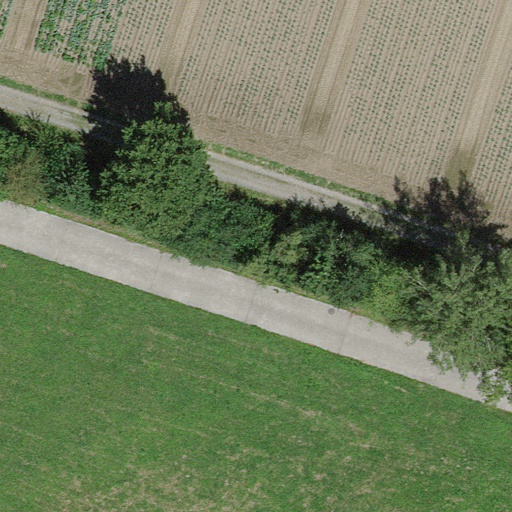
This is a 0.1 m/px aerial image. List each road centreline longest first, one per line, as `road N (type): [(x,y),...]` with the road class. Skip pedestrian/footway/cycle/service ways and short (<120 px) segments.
road 1 (track): [(0,92),(511,271)]
road 2 (track): [(0,232),(511,408)]
